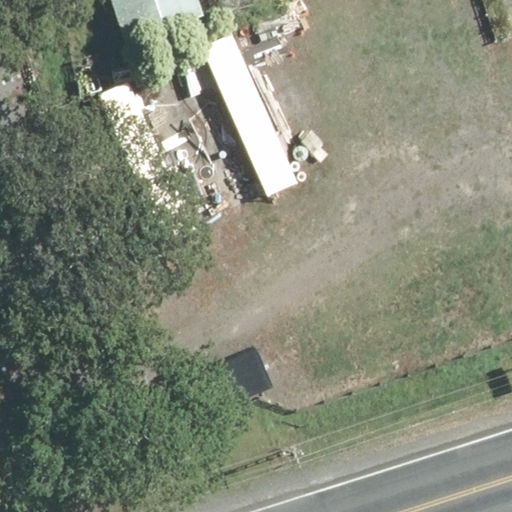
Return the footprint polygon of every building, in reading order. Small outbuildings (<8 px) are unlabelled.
[(189,0),(101,0),(114,37),(193,13),(189,0)] [(467,0),(425,0),(436,37),(475,26),(467,0)] [(231,30),(298,182),(344,162),(277,10),(231,30)] [(192,47),(259,199),(298,182),(231,30),(192,47)] [(259,199),(192,47),(88,93),(154,245),(259,199)]
